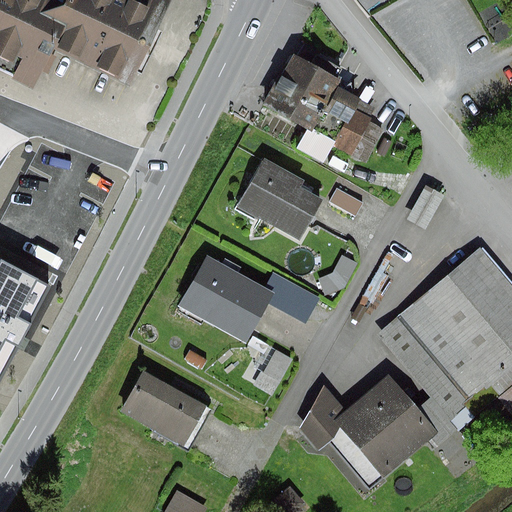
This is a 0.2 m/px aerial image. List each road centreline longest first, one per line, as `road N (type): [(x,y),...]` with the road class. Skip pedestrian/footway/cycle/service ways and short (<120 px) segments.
road 1 (primary): [(0,486),(78,353),(258,0)]
road 2 (residential): [(511,224),(324,0)]
